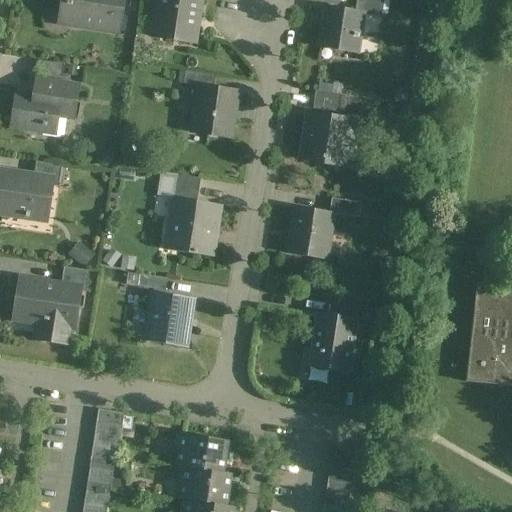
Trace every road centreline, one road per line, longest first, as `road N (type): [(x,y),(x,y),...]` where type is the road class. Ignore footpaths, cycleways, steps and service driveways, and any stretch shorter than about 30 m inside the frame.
road 1 (residential): [(227,408),(275,92),(260,0)]
road 2 (residential): [(86,386),(227,408)]
road 3 (residential): [(86,386),(67,511)]
